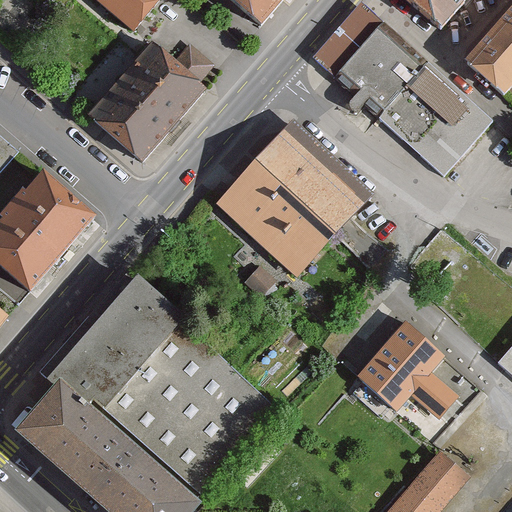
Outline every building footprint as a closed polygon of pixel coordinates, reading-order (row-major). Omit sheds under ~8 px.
[(91,0),(135,34),(161,0),(91,0)] [(229,0),(261,27),(283,0),(229,0)] [(400,0),(438,34),(469,0),(400,0)] [(363,8),(359,5),(313,58),(317,61),(449,179),(495,125),(363,8)] [(511,14),(464,69),(506,105),(511,97),(511,14)] [(214,67),(189,46),(176,62),(154,44),(89,121),(144,166),(206,92),(198,85),(214,67)] [(0,172),(17,152),(0,137),(0,172)] [(287,137),(220,207),(296,278),(362,208),(287,137)] [(0,268),(30,294),(94,220),(43,176),(0,225),(0,268)] [(183,323),(138,283),(49,381),(60,391),(95,421),(102,413),(183,323)] [(183,323),(102,413),(202,501),(282,412),(183,323)] [(404,324),(358,380),(397,412),(411,395),(442,419),(461,396),(434,374),(447,358),(404,324)] [(511,351),(500,365),(511,375),(511,351)] [(95,421),(60,391),(22,434),(110,511),(191,511),(202,501),(102,413),(95,421)] [(441,511),(470,476),(438,451),(389,511),(441,511)]
